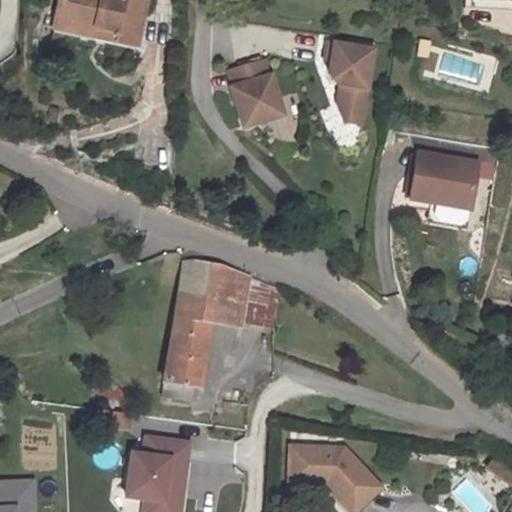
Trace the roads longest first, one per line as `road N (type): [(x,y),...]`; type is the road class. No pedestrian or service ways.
road 1 (unclassified): [(0,150),(347,299),(511,423)]
road 2 (unknown): [(384,328),(368,219),(380,139),(392,120),(411,112),(503,114)]
